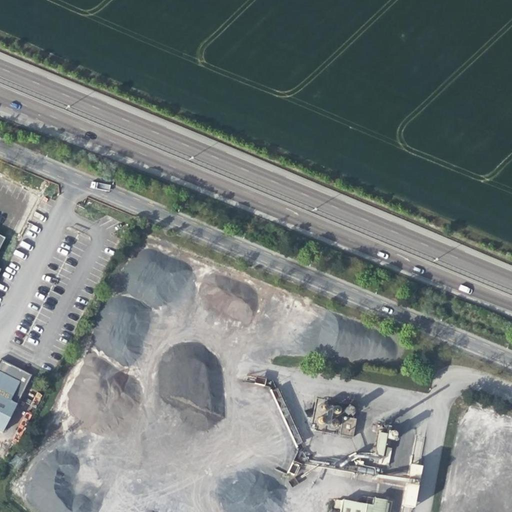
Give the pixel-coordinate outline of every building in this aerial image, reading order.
[(10,400),(19,381),(1,372),(0,369),(0,431),(3,433),(16,404),(10,400)] [(295,446),(302,443),(277,388),(271,391),(295,446)] [(323,413),(325,412),(325,411),(327,410),(327,408),(326,405),(325,404),(323,403),(322,403),(320,404),(318,405),(318,407),(317,408),(318,409),(318,411),(320,412),(322,413),(323,413)] [(338,414),(339,414),(339,413),(340,411),(340,410),(339,408),(337,407),(335,406),(333,407),(331,408),(331,409),(331,411),(331,413),(332,414),(334,415),(337,415),(338,414)] [(315,422),(316,423),(317,425),(319,426),(321,426),(322,425),(324,424),(325,422),(324,420),(324,419),(323,418),(321,417),(318,417),(317,418),(316,420),(315,422)] [(352,438),(355,419),(342,417),(338,434),(352,438)] [(335,428),(336,427),(337,425),(337,422),(336,420),(334,419),(332,419),(329,420),(328,422),(328,424),(328,426),(330,427),(331,428),(333,428),(335,428)] [(382,455),(386,434),(378,433),(374,454),(382,455)] [(412,508),(420,466),(409,464),(401,505),(412,508)] [(390,511),(392,502),(366,496),(364,504),(341,499),(338,511),(390,511)]
